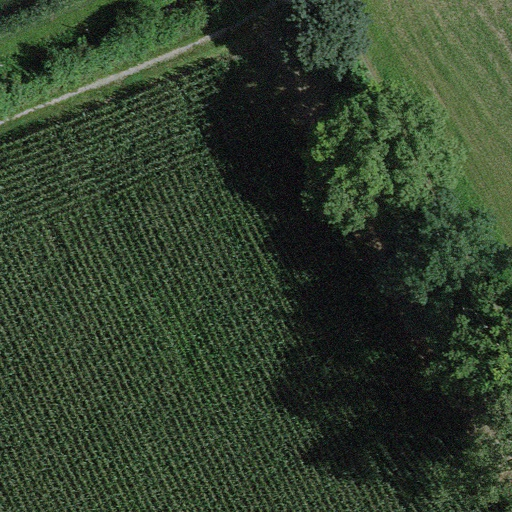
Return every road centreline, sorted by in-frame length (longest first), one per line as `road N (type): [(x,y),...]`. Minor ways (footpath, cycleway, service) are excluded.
road 1 (track): [(343,0),(511,279)]
road 2 (track): [(227,0),(0,121)]
